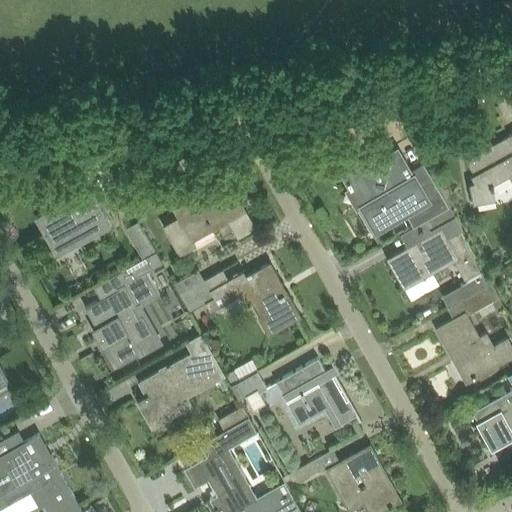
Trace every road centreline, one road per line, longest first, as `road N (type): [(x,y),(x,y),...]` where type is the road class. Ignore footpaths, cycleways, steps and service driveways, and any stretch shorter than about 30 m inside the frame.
road 1 (residential): [(254,124),(262,154),(462,511)]
road 2 (residential): [(144,511),(0,256)]
road 3 (residential): [(254,124),(511,72)]
road 4 (residential): [(0,136),(106,137),(254,124)]
